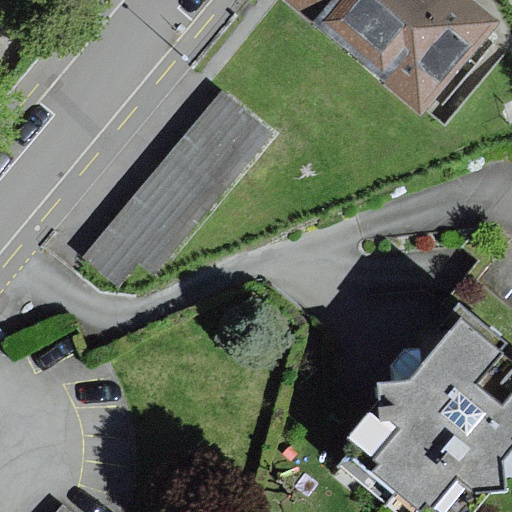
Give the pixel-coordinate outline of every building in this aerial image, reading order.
[(511,20),(511,7),(502,0),(307,0),(437,109),(511,20)] [(283,123),(234,81),(93,243),(131,276),(150,254),(161,264),(283,123)] [(511,217),(478,260),(465,277),(472,283),(511,314),(511,217)] [(511,334),(480,309),(426,371),(396,373),(397,413),(358,456),(437,511),(456,511),(491,474),(511,472),(511,334)] [(88,511),(66,495),(52,511),(88,511)]
